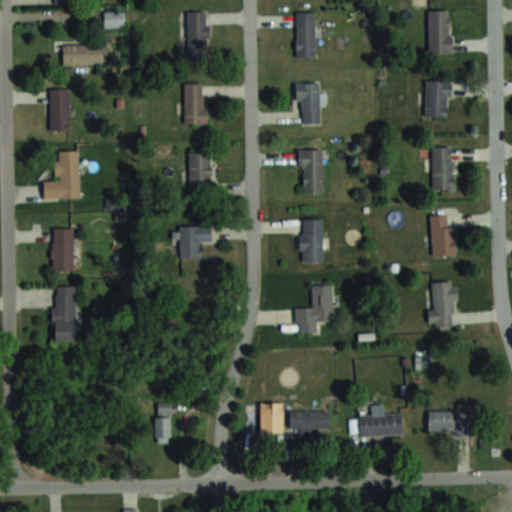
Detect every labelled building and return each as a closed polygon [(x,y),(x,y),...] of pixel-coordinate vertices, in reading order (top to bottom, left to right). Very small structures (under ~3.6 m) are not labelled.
[(428,52),(450,52),(450,9),(428,9),(428,52)] [(187,44),(208,44),(208,10),(187,10),(187,44)] [(296,57),(315,57),(315,11),(296,11),(296,57)] [(106,63),(106,44),(63,44),(63,63),(106,63)] [(449,115),(449,79),(425,79),(425,115),(449,115)] [(319,122),(319,81),(297,81),(297,122),(319,122)] [(184,123),(205,123),(205,82),(184,82),(184,123)] [(50,128),(68,128),(68,88),(50,88),(50,128)] [(431,145),(431,189),(452,189),(452,145),(431,145)] [(321,191),(321,148),(300,148),(300,191),(321,191)] [(43,198),(79,197),(78,149),(56,150),(56,180),(43,181),(43,198)] [(189,184),(210,184),(210,151),(189,151),(189,184)] [(430,214),(432,254),(457,253),(456,226),(448,227),(447,213),(430,214)] [(301,217),(301,260),(323,260),(323,217),(301,217)] [(211,239),(211,224),(179,224),(179,256),(200,256),(200,239),(211,239)] [(52,227),(52,269),(72,269),(72,227),(52,227)] [(428,309),(428,325),(453,325),(453,281),(432,281),(432,309),(428,309)] [(332,320),(332,284),(311,284),(312,307),(295,307),(296,333),(316,332),(315,321),(332,320)] [(75,341),(75,286),(53,286),(53,341),(75,341)] [(156,441),(171,441),(171,400),(156,400),(156,441)] [(260,431),(283,431),(283,403),(260,403),(260,431)] [(359,413),(359,435),(401,435),(401,413),(384,413),(384,404),(371,404),(371,413),(359,413)] [(329,409),(290,409),(290,428),(299,428),(299,430),(329,430),(329,409)] [(473,431),(473,409),(428,409),(428,431),(473,431)]
